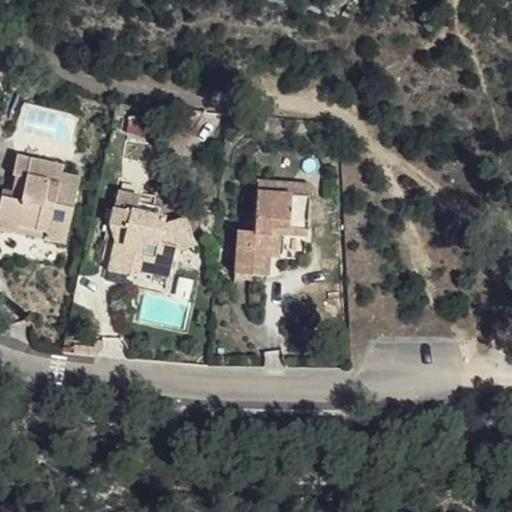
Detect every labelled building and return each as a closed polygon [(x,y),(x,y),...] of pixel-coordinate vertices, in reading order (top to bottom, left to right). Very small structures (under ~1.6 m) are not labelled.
[(80,180),(62,176),(56,174),(57,167),(18,157),(13,177),(18,178),(29,181),(22,204),(2,199),(0,206),(0,230),(16,234),(18,227),(46,234),(44,241),(64,246),(80,180)] [(29,181),(18,178),(14,195),(4,192),(2,199),(22,204),(29,181)] [(257,193),(309,197),(309,185),(258,181),(257,193)] [(157,253),(174,257),(176,250),(194,244),(186,218),(164,224),(165,220),(133,213),(136,198),(115,192),(107,226),(111,227),(126,231),(123,244),(115,243),(109,272),(129,277),(131,268),(153,273),(157,253)] [(307,230),(309,197),(257,193),(253,233),(238,232),(234,274),(267,276),(269,249),(279,250),(280,239),(281,229),(307,230)] [(16,234),(44,241),(46,234),(18,227),(16,234)] [(111,227),(115,243),(123,244),(126,231),(111,227)] [(306,241),(307,230),(281,229),(280,239),(306,241)] [(170,277),(174,257),(157,253),(153,273),(170,277)]
